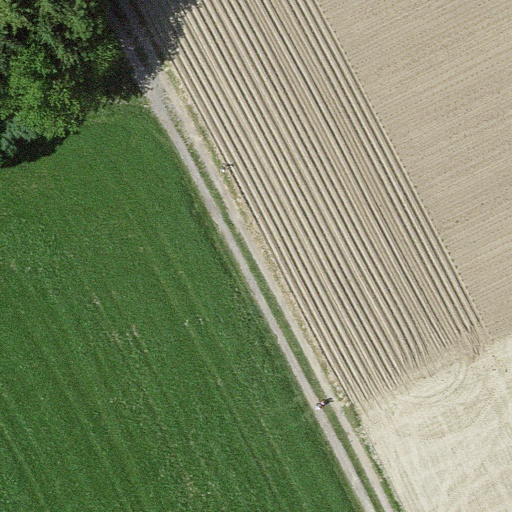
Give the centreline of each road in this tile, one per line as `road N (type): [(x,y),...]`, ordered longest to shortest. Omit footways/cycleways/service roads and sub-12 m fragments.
road 1 (track): [(110,0),(388,511)]
road 2 (track): [(0,105),(160,89)]
